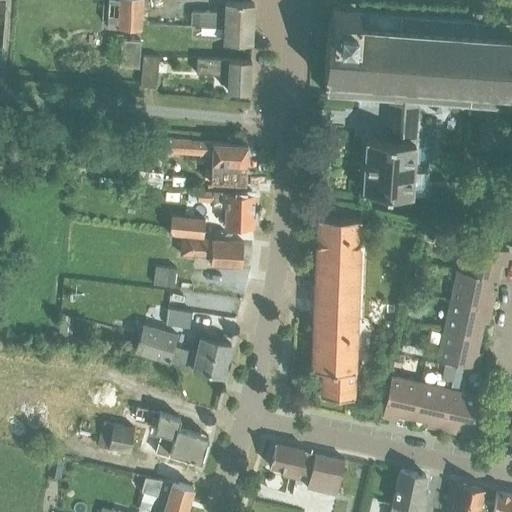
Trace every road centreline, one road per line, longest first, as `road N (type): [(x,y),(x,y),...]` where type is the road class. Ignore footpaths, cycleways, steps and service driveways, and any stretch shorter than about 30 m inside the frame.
road 1 (residential): [(246,420),(277,282),(295,0)]
road 2 (residential): [(493,474),(246,420)]
